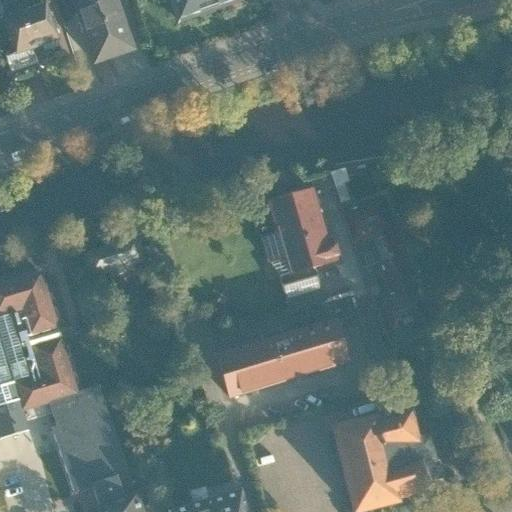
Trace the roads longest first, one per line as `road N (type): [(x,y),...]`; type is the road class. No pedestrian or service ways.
road 1 (tertiary): [(308,39),(0,146)]
road 2 (tertiary): [(422,0),(308,39)]
